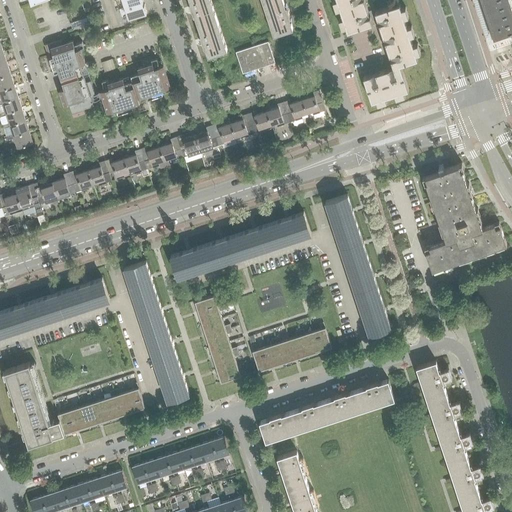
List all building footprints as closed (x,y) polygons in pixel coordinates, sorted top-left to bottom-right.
[(216,17),(210,0),(189,0),(197,23),(216,17)] [(273,35),(293,28),(283,0),(266,0),(262,1),(273,35)] [(333,0),(336,10),(340,9),(342,13),(366,5),(364,0),(333,0)] [(511,1),(511,0),(488,0),(491,7),(494,15),(499,33),(511,29),(511,1)] [(143,4),(143,1),(126,7),(129,18),(147,12),(144,4),(143,4)] [(375,11),(378,21),(381,30),(406,22),(404,17),(408,16),(405,7),(401,8),(400,3),(375,11)] [(343,17),(339,19),(342,28),(346,27),(348,32),(372,23),(366,5),(342,13),(343,17)] [(93,14),(70,22),(72,28),(95,20),(93,14)] [(197,23),(208,55),(227,49),(216,17),(197,23)] [(406,22),(381,30),(387,48),(412,40),(410,36),(414,34),(411,25),(407,26),(406,22)] [(84,46),(82,40),(74,43),(73,39),(62,43),(60,38),(44,43),(54,72),(58,70),(64,86),(59,88),(64,103),(69,101),(73,115),(85,111),(83,107),(94,103),(92,100),(100,97),(98,91),(95,92),(90,78),(85,80),(80,63),(85,61),(80,48),(84,46)] [(242,72),(250,69),(275,61),(268,40),(235,50),(242,72)] [(412,40),(387,48),(393,67),(400,65),(418,59),(416,54),(420,53),(417,43),(413,44),(412,40)] [(170,86),(163,64),(159,65),(157,57),(150,59),(151,63),(137,67),(139,72),(130,75),(132,80),(124,82),(123,77),(109,82),(108,78),(101,81),(104,88),(100,90),(107,111),(116,108),(118,113),(133,108),(131,104),(140,101),(139,96),(146,94),(148,98),(163,93),(161,88),(170,86)] [(114,68),(112,59),(101,62),(104,71),(114,68)] [(0,63),(0,75),(10,73),(6,61),(0,63)] [(400,65),(393,67),(381,71),(390,96),(394,94),(395,98),(405,95),(404,91),(409,89),(400,65)] [(390,96),(381,71),(364,77),(372,102),(376,100),(378,104),(387,101),(385,97),(390,96)] [(0,75),(0,88),(13,84),(10,73),(0,75)] [(428,78),(430,93),(438,92),(436,77),(428,78)] [(0,88),(0,95),(1,98),(2,101),(17,95),(13,84),(0,88)] [(314,96),(302,100),(306,112),(311,111),(312,114),(325,110),(319,90),(312,92),(314,96)] [(0,103),(3,103),(5,110),(6,112),(21,107),(17,95),(2,101),(1,98),(0,98),(0,103)] [(289,99),(283,102),(287,114),(293,112),(295,120),(302,117),(301,114),(306,112),(302,100),(290,103),(289,99)] [(278,108),(266,111),(270,124),(276,123),(277,126),(283,124),(281,116),(287,114),(283,102),(276,104),(278,108)] [(0,116),(6,114),(9,121),(9,123),(25,118),(21,107),(6,112),(5,110),(0,111),(0,116)] [(253,111),(247,113),(251,126),(254,134),(260,132),(266,129),(265,126),(270,124),(266,111),(254,115),(253,111)] [(243,119),(230,123),(235,136),(240,135),(241,138),(248,135),(254,134),(251,126),(247,113),(241,115),(243,119)] [(10,126),(12,133),(13,135),(28,130),(25,118),(9,123),(9,121),(2,124),(3,128),(10,126)] [(218,123),(211,125),(215,137),(218,145),(224,143),(231,141),(230,138),(235,136),(230,123),(219,127),(218,123)] [(207,131),(195,135),(199,148),(205,146),(206,149),(212,147),(218,145),(215,137),(211,125),(206,127),(207,131)] [(13,135),(12,133),(5,135),(7,139),(14,137),(17,147),(32,142),(28,130),(13,135)] [(176,137),(180,149),(182,157),(188,155),(195,153),(194,150),(199,148),(195,135),(183,139),(182,135),(176,137)] [(180,149),(176,137),(170,139),(171,143),(159,147),(166,166),(171,165),(170,161),(177,159),(182,157),(180,149)] [(166,166),(159,147),(148,151),(146,146),(140,148),(147,169),(152,167),(159,165),(160,168),(166,166)] [(136,154),(123,158),(128,171),(133,170),(134,173),(141,171),(147,169),(140,148),(134,150),(136,154)] [(128,171),(123,158),(112,162),(111,158),(104,160),(111,181),(112,180),(109,172),(115,170),(117,178),(124,176),(123,173),(128,171)] [(100,166),(88,170),(92,183),(98,181),(99,185),(111,181),(104,160),(99,162),(100,166)] [(438,222),(442,233),(442,234),(444,233),(446,240),(425,248),(433,270),(446,266),(446,267),(453,265),(453,263),(459,261),(460,263),(473,258),(472,256),(479,254),(480,256),(494,251),(494,249),(507,245),(499,222),(483,228),(480,221),(483,220),(478,208),(476,209),(471,196),(474,195),(469,183),(467,184),(462,170),(464,170),(462,163),(445,169),(443,164),(438,166),(440,171),(422,177),(425,183),(426,183),(431,196),(429,197),(433,209),(435,208),(440,221),(438,222)] [(92,183),(88,170),(76,174),(75,170),(69,172),(75,192),(93,186),(92,183)] [(75,192),(69,172),(63,174),(64,178),(53,182),(58,198),(69,194),(75,192)] [(58,198),(53,182),(41,186),(39,182),(33,184),(40,204),(58,198)] [(16,189),(17,193),(21,206),(26,205),(28,208),(40,204),(33,184),(16,189)] [(21,206),(17,193),(5,197),(4,193),(0,194),(0,202),(4,216),(5,215),(2,208),(7,206),(10,214),(17,211),(16,208),(21,206)] [(337,235),(358,228),(347,195),(326,202),(337,235)] [(80,205),(74,207),(76,213),(82,210),(80,205)] [(303,213),(270,223),(277,244),(310,233),(303,213)] [(37,217),(40,225),(46,223),(43,215),(37,217)] [(277,244),(270,223),(237,234),(244,255),(277,244)] [(348,268),(369,261),(358,228),(337,235),(348,268)] [(244,255),(237,234),(204,245),(211,266),(244,255)] [(204,245),(171,256),(178,277),(211,266),(204,245)] [(145,261),(125,267),(135,300),(156,294),(145,261)] [(380,294),(369,261),(348,268),(358,301),(380,294)] [(108,299),(101,278),(68,289),(75,310),(108,299)] [(42,321),(75,310),(68,289),(36,300),(42,321)] [(135,300),(146,333),(167,327),(156,294),(135,300)] [(214,294),(195,300),(199,312),(218,306),(217,302),(214,294)] [(369,334),(391,327),(380,294),(358,301),(369,334)] [(42,321),(36,300),(3,311),(9,332),(42,321)] [(218,306),(199,312),(203,324),(222,317),(219,310),(218,306)] [(0,334),(9,332),(3,311),(0,311),(0,334)] [(222,317),(203,324),(206,335),(226,329),(224,325),(222,317)] [(321,328),(313,330),(319,349),(331,345),(325,326),(321,328)] [(157,366),(178,360),(167,327),(146,333),(157,366)] [(226,329),(206,335),(210,346),(229,340),(227,333),(226,329)] [(305,333),(301,334),(307,353),(319,349),(313,330),(305,333)] [(297,336),(289,338),(295,357),(307,353),(301,334),(297,336)] [(281,341),(277,342),(283,361),(295,357),(289,338),(281,341)] [(229,340),(210,346),(214,358),(233,351),(232,347),(229,340)] [(273,343),(265,346),(271,365),(283,361),(277,342),(273,343)] [(257,349),(253,350),(259,369),(271,365),(265,346),(257,349)] [(233,351),(214,358),(218,369),(237,363),(234,355),(233,351)] [(189,393),(178,360),(157,366),(168,400),(189,393)] [(427,399),(447,393),(436,360),(416,367),(421,381),(414,384),(415,387),(422,385),(427,399)] [(237,363),(218,369),(221,381),(241,375),(239,370),(237,363)] [(28,364),(4,371),(29,445),(64,433),(59,419),(47,422),(28,364)] [(395,399),(388,379),(356,390),(363,409),(377,405),(378,408),(381,407),(380,404),(395,399)] [(133,390),(126,392),(132,411),(143,407),(137,388),(133,390)] [(356,390),(324,401),(330,420),(345,415),(346,418),(349,417),(348,414),(363,409),(356,390)] [(119,394),(114,396),(120,414),(132,411),(126,392),(119,394)] [(438,431),(457,425),(447,393),(427,399),(432,414),(424,416),(425,419),(433,417),(438,431)] [(111,397),(103,400),(109,418),(120,414),(114,396),(111,397)] [(96,402),(92,403),(98,422),(109,418),(103,400),(96,402)] [(324,401),(292,411),(298,430),(313,426),(314,429),(316,428),(316,425),(330,420),(324,401)] [(88,405),(80,407),(86,426),(98,422),(92,403),(88,405)] [(73,409),(69,411),(75,429),(86,426),(80,407),(73,409)] [(65,412),(58,415),(59,419),(64,433),(75,429),(69,411),(65,412)] [(283,435),(298,430),(292,411),(260,422),(266,441),(281,436),(282,439),(284,438),(283,435)] [(448,464),(468,457),(457,425),(438,431),(442,446),(435,448),(436,451),(443,449),(448,464)] [(213,440),(218,456),(230,452),(224,436),(213,440)] [(207,460),(218,456),(213,440),(201,443),(207,460)] [(190,447),(195,464),(207,460),(201,443),(190,447)] [(178,451),(184,468),(195,464),(190,447),(178,451)] [(167,455),(172,471),(184,468),(178,451),(167,455)] [(278,457),(288,489),(307,483),(302,468),(305,467),(305,465),(302,465),(297,451),(278,457)] [(156,458),(161,475),(172,471),(167,455),(156,458)] [(459,496),(478,489),(468,457),(448,464),(453,478),(445,480),(446,484),(454,481),(459,496)] [(144,462),(150,479),(161,475),(156,458),(144,462)] [(144,462),(133,466),(138,483),(150,479),(144,462)] [(111,473),(116,490),(128,486),(122,469),(111,473)] [(99,477),(105,494),(116,490),(111,473),(99,477)] [(88,481),(93,497),(105,494),(99,477),(88,481)] [(77,485),(82,501),(93,497),(88,481),(77,485)] [(307,483),(288,489),(295,511),(316,511),(313,500),(316,499),(315,497),(312,498),(307,483)] [(65,488),(71,505),(82,501),(77,485),(65,488)] [(54,492),(59,509),(71,505),(65,488),(54,492)] [(485,511),(478,489),(459,496),(463,510),(456,511),(485,511)] [(42,496),(47,511),(49,511),(59,509),(54,492),(42,496)] [(31,500),(34,511),(47,511),(42,496),(31,500)] [(249,511),(244,496),(232,500),(236,511),(249,511)] [(221,503),(223,511),(236,511),(232,500),(221,503)]
